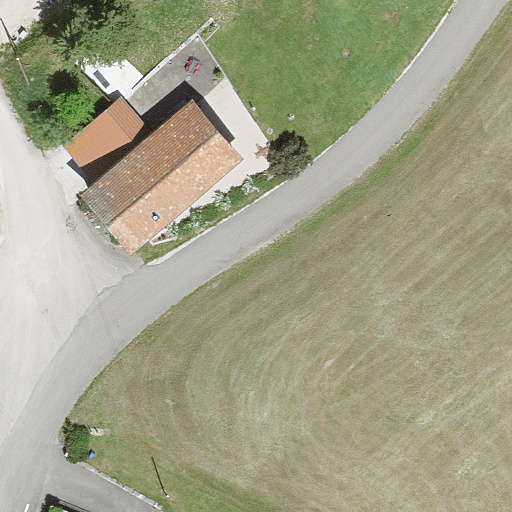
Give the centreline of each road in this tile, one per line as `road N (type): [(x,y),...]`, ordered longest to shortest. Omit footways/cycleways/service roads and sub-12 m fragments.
road 1 (unclassified): [(9,511),(53,356),(210,267),(388,138),(492,0)]
road 2 (unknown): [(0,119),(88,336)]
